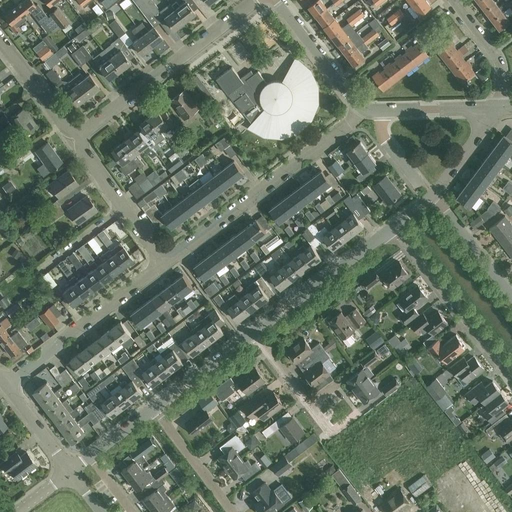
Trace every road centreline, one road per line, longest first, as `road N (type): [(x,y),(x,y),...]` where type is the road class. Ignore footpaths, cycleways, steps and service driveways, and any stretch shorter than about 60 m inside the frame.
road 1 (residential): [(166,263),(370,109)]
road 2 (residential): [(75,140),(257,0)]
road 3 (residential): [(4,385),(166,263)]
road 4 (residential): [(511,380),(393,227)]
road 5 (residential): [(253,332),(393,227)]
road 6 (residential): [(370,109),(344,95),(274,0)]
road 7 (residential): [(231,511),(153,408)]
road 8 (residential): [(75,140),(0,39)]
road 9 (residential): [(153,408),(253,332)]
road 10 (residential): [(502,107),(492,51),(452,0)]
road 11 (residential): [(381,109),(502,107)]
